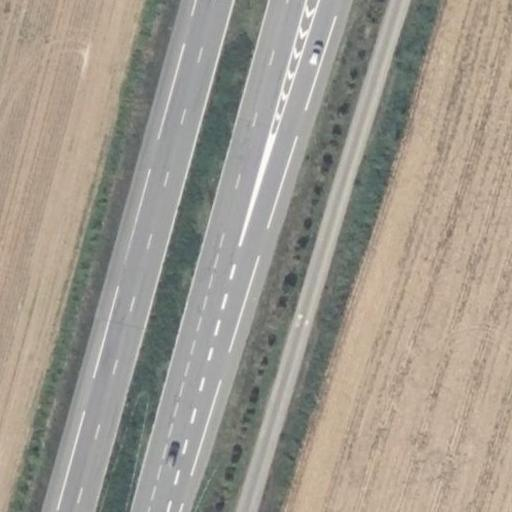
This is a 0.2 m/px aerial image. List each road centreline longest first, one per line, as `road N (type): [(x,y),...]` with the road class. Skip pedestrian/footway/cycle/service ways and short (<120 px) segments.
road 1 (unclassified): [(246,511),(400,0)]
road 2 (primary): [(214,0),(75,511)]
road 3 (trunk): [(222,278),(250,248),(331,0)]
road 4 (primary): [(222,278),(222,241),(287,0)]
road 5 (primary): [(155,511),(222,278)]
